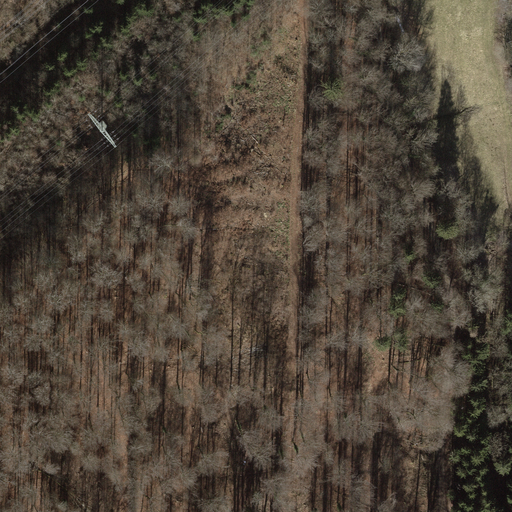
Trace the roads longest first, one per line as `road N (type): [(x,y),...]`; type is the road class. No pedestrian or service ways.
road 1 (track): [(234,511),(293,367),(306,0)]
road 2 (track): [(446,511),(443,399),(454,313),(396,132),(386,0)]
